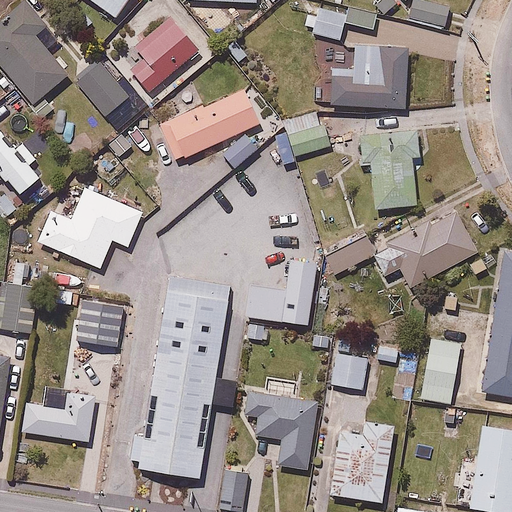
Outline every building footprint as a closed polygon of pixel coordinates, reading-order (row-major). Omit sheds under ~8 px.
[(46,17),(32,0),(10,0),(0,8),(0,57),(32,99),(67,71),(33,27),(46,17)] [(100,0),(118,11),(125,0),(100,0)] [(451,3),(437,0),(412,0),(408,17),(445,26),(451,3)] [(314,25),(313,31),(342,37),(347,13),(307,5),(304,23),(314,25)] [(195,48),(174,18),(140,42),(151,57),(133,70),(143,85),(195,48)] [(323,39),(321,100),(408,102),(409,41),(323,39)] [(132,90),(98,52),(71,76),(105,114),(132,90)] [(261,123),(248,88),(162,123),(175,157),(261,123)] [(420,154),(418,125),(360,130),(363,165),(376,164),(379,205),(416,202),(412,154),(420,154)] [(0,130),(0,171),(3,168),(22,187),(39,171),(0,130)] [(259,148),(246,132),(223,149),(236,166),(259,148)] [(104,265),(115,239),(129,245),(144,210),(85,185),(72,216),(51,207),(38,237),(104,265)] [(410,283),(479,250),(456,202),(370,243),(374,252),(383,269),(400,261),(410,283)] [(365,233),(325,253),(334,271),(374,252),(370,243),(365,233)] [(511,250),(499,249),(481,386),(511,389),(511,250)] [(288,285),(253,280),(248,314),(311,323),(319,261),(293,256),(288,285)] [(201,477),(232,284),(171,272),(142,469),(201,477)] [(0,326),(33,332),(40,287),(4,281),(0,306),(0,326)] [(121,301),(87,297),(85,316),(96,317),(93,344),(116,346),(121,301)] [(250,327),(250,346),(270,345),(269,326),(250,327)] [(357,334),(339,331),(330,380),(365,386),(370,353),(354,350),(357,334)] [(460,336),(429,331),(418,395),(449,400),(460,336)] [(0,431),(12,355),(0,352),(0,431)] [(266,372),(264,389),(248,387),(245,413),(260,415),(258,433),(282,436),(279,460),(311,464),(320,396),(293,393),(295,376),(266,372)] [(45,399),(28,397),(24,427),(88,437),(95,393),(47,385),(45,399)] [(364,429),(341,426),(331,490),(385,499),(397,420),(367,415),(364,429)] [(511,423),(482,419),(477,459),(461,457),(455,503),(511,510),(511,423)] [(244,511),(248,511),(253,471),(227,468),(222,509),(244,511)]
